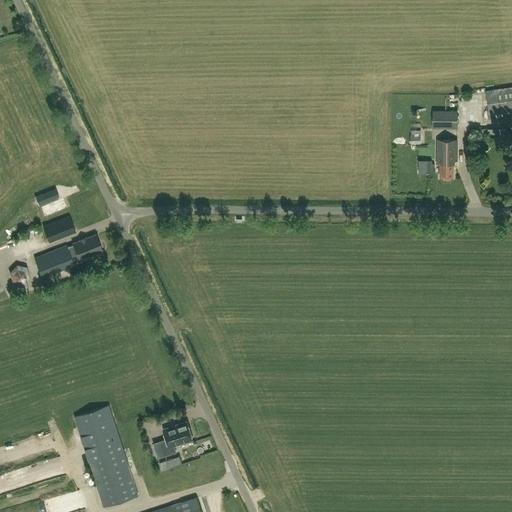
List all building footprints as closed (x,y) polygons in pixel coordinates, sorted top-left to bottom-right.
[(511,87),(486,91),(490,115),(511,111),(511,87)] [(434,113),(433,125),(458,125),(458,113),(434,113)] [(420,143),(420,134),(420,130),(411,130),(411,143),(420,143)] [(438,142),(437,163),(440,163),(440,176),(454,176),(454,160),(456,160),(457,139),(438,139),(438,142)] [(419,160),(418,173),(434,173),(434,165),(431,165),(431,160),(419,160)] [(59,196),(55,188),(40,194),(43,202),(59,196)] [(66,199),(44,207),(48,216),(69,208),(66,199)] [(43,226),(49,241),(75,231),(69,216),(43,226)] [(74,263),(81,261),(79,258),(102,249),(96,233),(73,243),(73,244),(68,246),(67,245),(34,258),(42,278),(75,264),(74,263)] [(27,267),(17,264),(10,272),(13,281),(22,284),(29,277),(27,267)] [(70,271),(73,278),(91,271),(89,264),(70,271)] [(138,495),(109,405),(75,416),(104,506),(138,495)] [(167,441),(161,443),(165,455),(176,452),(174,445),(193,439),(187,421),(164,429),(167,441)] [(182,458),(170,463),(172,468),(184,463),(182,458)] [(38,511),(68,511),(85,507),(80,492),(37,505),(38,511)] [(201,511),(197,497),(150,511),(201,511)]
